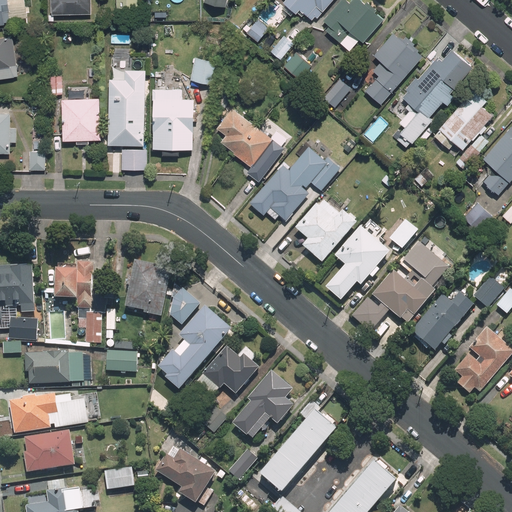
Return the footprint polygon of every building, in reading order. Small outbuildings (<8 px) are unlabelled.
[(51,0),(52,16),(91,15),(91,0),(51,0)] [(140,0),(115,0),(116,8),(141,8),(140,0)] [(284,0),(283,2),(297,13),(301,8),(315,20),(332,0),(284,0)] [(361,0),(350,0),(349,3),(345,0),(341,0),(324,21),(329,26),(325,30),(340,43),(350,31),(364,43),(384,19),(361,0)] [(247,32),(258,42),(270,28),(258,18),(247,32)] [(364,90),(381,105),(422,57),(393,32),(374,55),(379,60),(371,69),(377,74),(364,90)] [(270,53),(280,61),(294,44),(285,36),(270,53)] [(0,79),(21,76),(14,37),(0,39),(0,79)] [(397,132),(412,144),(433,120),(431,118),(444,103),(445,105),(453,95),(450,93),(453,90),(456,93),(476,69),(447,45),(402,98),(408,103),(405,108),(407,110),(397,121),(403,126),(397,132)] [(295,51),(283,66),(299,80),(312,65),(295,51)] [(195,58),(191,81),(214,85),(218,62),(195,58)] [(110,79),(108,145),(143,146),(145,71),(125,71),(125,79),(110,79)] [(52,95),(63,95),(62,75),(51,76),(52,95)] [(324,99),(335,108),(352,88),(341,78),(324,99)] [(216,104),(226,109),(234,92),(224,87),(216,104)] [(154,89),(153,149),(193,150),(194,100),(182,100),(182,90),(154,89)] [(468,97),(434,136),(449,149),(453,144),(462,152),(492,117),(468,97)] [(63,143),(101,142),(100,99),(62,100),(63,143)] [(220,142),(234,152),(254,125),(232,108),(216,129),(225,136),(220,142)] [(0,153),(10,154),(10,142),(16,142),(16,128),(10,128),(11,114),(0,113),(0,153)] [(274,140),(254,125),(234,152),(253,168),(263,155),(274,140)] [(499,197),(511,181),(511,131),(509,129),(482,159),(494,169),(482,183),(499,197)] [(481,135),(460,158),(468,165),(489,141),(481,135)] [(358,143),(349,136),(341,145),(350,153),(358,143)] [(327,157),(324,160),(308,147),(289,169),(283,164),(250,203),(265,215),(271,208),(285,220),(312,189),(307,185),(311,181),(322,191),(341,169),(327,157)] [(148,150),(122,149),(122,170),(147,171),(148,150)] [(30,152),(29,170),(45,171),(46,152),(30,152)] [(274,163),(263,155),(253,168),(264,176),(274,163)] [(390,171),(382,180),(390,187),(398,177),(390,171)] [(337,207),(333,211),(321,200),(296,230),(308,240),(302,246),(323,264),(357,224),(337,207)] [(463,219),(479,232),(492,216),(476,203),(463,219)] [(511,206),(503,217),(510,223),(511,221),(511,206)] [(389,240),(403,251),(419,232),(406,221),(389,240)] [(370,237),(360,229),(335,258),(345,266),(326,289),(341,302),(357,284),(361,287),(390,254),(385,250),(386,250),(370,237)] [(401,320),(408,312),(414,318),(436,293),(432,289),(450,269),(419,243),(400,265),(421,282),(414,290),(393,272),(372,296),(383,305),(380,308),(368,298),(352,317),(371,333),(381,322),(387,315),(390,311),(401,320)] [(93,311),(95,263),(76,262),(76,269),(56,268),(54,302),(75,303),(75,310),(93,311)] [(172,269),(135,262),(125,307),(144,312),(144,314),(162,317),(172,269)] [(34,267),(0,266),(0,330),(8,331),(8,313),(33,313),(34,267)] [(474,298),(488,310),(504,290),(491,279),(474,298)] [(182,326),(201,305),(183,289),(173,301),(171,316),(182,326)] [(496,307),(507,316),(511,309),(511,291),(511,290),(496,307)] [(410,333),(435,354),(474,308),(459,294),(451,303),(442,295),(410,333)] [(124,301),(110,300),(109,317),(123,319),(124,301)] [(180,391),(231,330),(205,308),(180,338),(190,347),(181,358),(173,352),(158,369),(167,377),(165,379),(180,391)] [(105,315),(79,313),(78,329),(86,330),(85,343),(103,345),(105,315)] [(40,322),(10,320),(9,339),(38,341),(40,322)] [(480,394),(489,383),(494,377),(498,372),(511,355),(511,349),(487,329),(470,349),(485,361),(481,366),(469,355),(455,372),(462,378),(457,384),(470,396),(475,390),(480,394)] [(20,343),(4,342),(4,354),(20,355),(20,343)] [(136,351),(137,343),(115,342),(115,349),(136,351)] [(236,396),(260,369),(244,356),(241,360),(227,348),(204,374),(220,388),(223,385),(236,396)] [(107,371),(137,374),(138,353),(108,351),(107,371)] [(30,374),(30,384),(90,382),(89,355),(29,356),(25,356),(26,374),(30,374)] [(293,390),(271,372),(247,400),(251,403),(232,425),(246,437),(248,436),(253,440),(262,429),(265,432),(268,428),(265,426),(269,420),(265,416),(265,415),(278,425),(294,406),(285,399),(293,390)] [(72,394),(57,396),(10,401),(14,433),(87,425),(84,402),(73,403),(72,394)] [(319,407),(312,401),(300,415),(307,421),(315,412),(319,407)] [(215,434),(228,418),(215,407),(202,423),(215,434)] [(338,433),(315,412),(307,421),(260,476),(283,496),(338,433)] [(70,434),(24,437),(27,472),(73,469),(70,434)] [(197,506),(199,503),(205,507),(214,492),(208,488),(218,471),(183,451),(186,447),(178,442),(176,446),(172,444),(154,473),(181,489),(177,495),(197,506)] [(259,459),(249,450),(229,471),(239,481),(259,459)] [(370,511),(396,483),(371,462),(328,511),(370,511)] [(133,470),(104,473),(105,491),(135,489),(133,470)] [(47,482),(49,492),(46,493),(47,503),(25,506),(25,511),(80,511),(98,508),(95,486),(65,491),(63,480),(47,482)] [(299,511),(282,497),(270,511),(299,511)]
